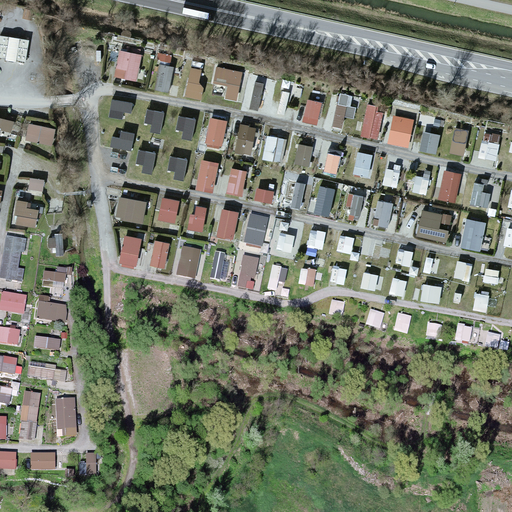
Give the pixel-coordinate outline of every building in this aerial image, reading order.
[(0,56),(26,61),(30,38),(1,33),(0,38),(0,56)] [(139,80),(143,52),(119,48),(115,76),(139,80)] [(171,91),(174,64),(159,62),(156,89),(171,91)] [(202,96),(203,66),(189,65),(188,96),(202,96)] [(239,98),(243,69),(216,65),(214,82),(227,84),(225,96),(239,98)] [(256,80),(250,106),(258,108),(264,82),(256,80)] [(344,126),(346,116),(355,117),(357,106),(349,105),(351,93),(339,91),(334,124),(344,126)] [(122,118),(124,109),(132,111),(134,101),(112,97),(109,115),(122,118)] [(304,121),(320,123),(322,100),(307,98),(304,121)] [(377,110),(378,103),(368,102),(363,135),(379,138),(383,111),(377,110)] [(151,121),(151,131),(163,131),(164,108),(147,108),(146,121),(151,121)] [(182,114),(177,135),(192,139),(197,117),(182,114)] [(410,146),(415,117),(393,114),(388,142),(410,146)] [(0,115),(0,126),(13,130),(16,120),(0,115)] [(224,147),(227,117),(210,115),(207,145),(224,147)] [(242,121),(235,151),(252,154),(258,124),(242,121)] [(26,139),(54,144),(57,127),(29,122),(26,139)] [(450,151),(464,155),(470,128),(456,125),(450,151)] [(1,128),(0,129),(0,133),(10,136),(12,131),(1,128)] [(120,135),(113,133),(111,145),(132,149),(136,131),(121,128),(120,135)] [(424,129),(420,149),(437,152),(441,132),(424,129)] [(481,157),(499,158),(500,131),(482,130),(481,157)] [(283,161),(287,136),(267,134),(264,158),(283,161)] [(310,166),(314,145),(299,142),(295,162),(310,166)] [(325,171),(338,173),(342,148),(329,147),(325,171)] [(137,162),(143,163),(142,171),(153,173),(156,150),(139,148),(137,162)] [(370,177),(375,153),(358,149),(353,173),(370,177)] [(171,153),(168,168),(175,169),(174,177),(184,179),(189,157),(171,153)] [(197,188),(215,190),(218,160),(201,158),(197,188)] [(228,193),(244,195),(247,168),(231,167),(228,193)] [(398,186),(400,169),(386,167),(384,184),(398,186)] [(443,168),(440,199),(458,200),(461,170),(443,168)] [(413,191),(427,195),(432,177),(417,173),(413,191)] [(31,176),(30,187),(44,188),(45,178),(31,176)] [(475,182),(470,203),(488,206),(492,185),(475,182)] [(330,214),(336,187),(321,183),(314,210),(330,214)] [(258,185),(255,198),(272,202),(275,189),(258,185)] [(352,205),(351,212),(361,214),(364,194),(349,191),(347,204),(352,205)] [(116,217),(144,221),(147,198),(120,194),(116,217)] [(162,195),(160,218),(178,220),(180,197),(162,195)] [(40,208),(28,206),(29,199),(19,198),(15,222),(37,226),(40,208)] [(376,215),(380,216),(379,224),(390,226),(393,200),(377,198),(376,215)] [(197,203),(195,212),(191,211),(188,228),(204,230),(208,205),(197,203)] [(217,236),(234,239),(240,210),(223,206),(217,236)] [(423,206),(417,235),(447,241),(453,213),(423,206)] [(262,247),(270,217),(252,212),(244,242),(262,247)] [(480,250),(487,220),(467,216),(460,245),(480,250)] [(324,249),(327,230),(312,227),(308,246),(324,249)] [(126,232),(119,263),(136,267),(143,236),(126,232)] [(280,232),(278,248),(293,250),(295,233),(280,232)] [(50,245),(57,245),(58,253),(64,253),(63,233),(50,234),(50,245)] [(342,233),(338,249),(351,252),(355,236),(342,233)] [(5,235),(1,279),(24,281),(25,267),(22,267),(25,237),(5,235)] [(151,265),(166,267),(170,241),(155,238),(151,265)] [(368,256),(379,258),(382,246),(371,243),(368,256)] [(183,245),(176,275),(196,279),(202,249),(183,245)] [(399,247),(397,264),(411,265),(413,249),(399,247)] [(215,251),(213,278),(225,279),(227,252),(215,251)] [(245,254),(238,286),(253,290),(260,258),(245,254)] [(469,278),(473,263),(459,260),(455,275),(469,278)] [(279,279),(286,281),(289,267),(273,265),(269,289),(277,290),(279,279)] [(66,288),(66,267),(58,266),(57,271),(44,270),(44,287),(66,288)] [(487,266),(484,280),(499,283),(502,269),(487,266)] [(314,286),(317,270),(302,268),(300,284),(314,286)] [(362,287),(382,290),(384,274),(364,271),(362,287)] [(394,276),(390,292),(405,295),(409,280),(394,276)] [(424,282),(422,299),(441,302),(443,285),(424,282)] [(26,313),(27,293),(2,291),(0,310),(26,313)] [(477,292),(474,308),(487,311),(491,295),(477,292)] [(40,295),(37,318),(67,321),(69,304),(49,302),(50,296),(40,295)] [(370,310),(368,326),(382,328),(384,312),(370,310)] [(396,331),(408,333),(411,315),(399,313),(396,331)] [(458,324),(457,341),(479,343),(480,326),(458,324)] [(0,325),(0,341),(19,345),(22,329),(0,325)] [(60,350),(61,339),(36,336),(34,347),(60,350)] [(0,370),(22,374),(23,369),(17,368),(19,358),(0,354),(0,370)] [(55,380),(56,369),(30,366),(29,377),(55,380)] [(0,402),(12,405),(16,389),(0,385),(0,402)] [(22,420),(39,421),(41,392),(24,392),(22,420)] [(77,397),(56,397),(57,427),(64,427),(64,435),(78,435),(77,397)] [(21,421),(21,438),(35,439),(36,422),(21,421)] [(0,450),(0,468),(17,469),(18,451),(0,450)] [(80,461),(80,474),(97,474),(97,453),(87,453),(87,461),(80,461)]
